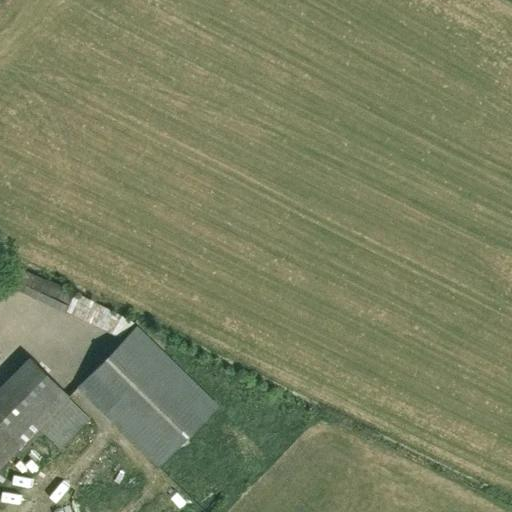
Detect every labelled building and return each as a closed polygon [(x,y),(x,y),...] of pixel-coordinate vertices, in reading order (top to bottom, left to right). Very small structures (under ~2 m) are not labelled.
[(4,284),(121,338),(135,323),(12,266),(4,284)] [(78,388),(158,466),(217,406),(137,328),(78,388)] [(31,359),(0,390),(0,468),(39,429),(60,449),(89,419),(31,359)] [(21,467),(40,485),(61,462),(42,444),(21,467)] [(178,478),(194,495),(212,479),(195,461),(178,478)] [(54,495),(68,486),(60,474),(46,483),(54,495)] [(0,486),(0,499),(11,504),(16,493),(0,486)] [(120,508),(130,493),(121,487),(111,501),(120,508)] [(176,509),(179,511),(199,511),(205,506),(191,493),(176,509)]
